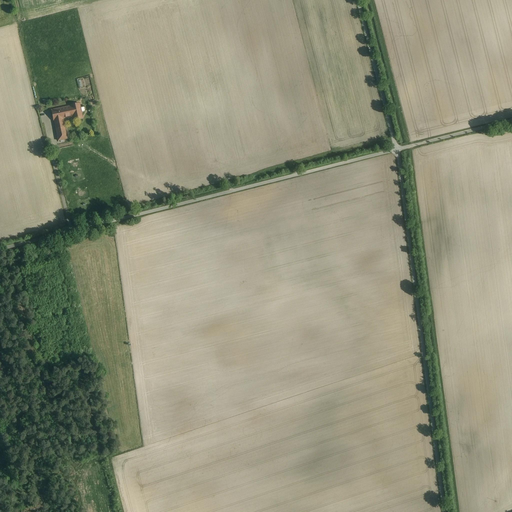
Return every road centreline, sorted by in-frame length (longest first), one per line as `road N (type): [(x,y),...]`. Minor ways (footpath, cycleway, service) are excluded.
road 1 (unclassified): [(396,149),(0,246)]
road 2 (unclassified): [(396,149),(444,511)]
road 3 (track): [(0,311),(56,511)]
road 4 (unclassified): [(358,0),(396,149)]
